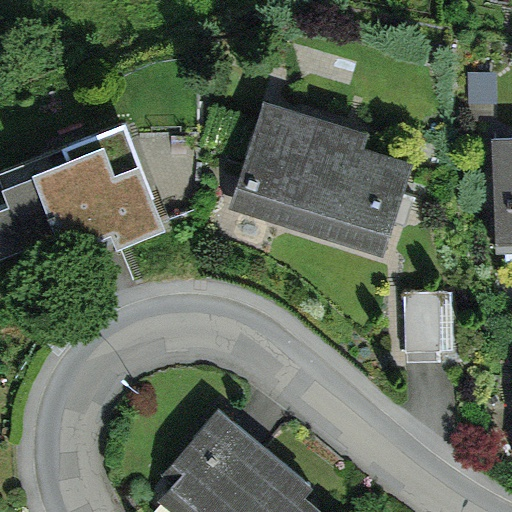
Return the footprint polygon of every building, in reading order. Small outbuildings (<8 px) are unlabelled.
[(269,109),(238,203),(381,248),(406,168),(354,152),(359,137),(269,109)] [(161,226),(139,167),(116,175),(105,147),(1,185),(8,204),(0,207),(0,257),(59,235),(63,248),(112,230),(117,242),(161,226)] [(511,147),(501,148),(504,242),(511,241),(511,147)] [(408,299),(407,355),(441,355),(441,299),(408,299)] [(187,511),(326,511),(306,496),(313,488),(220,413),(178,466),(187,473),(168,497),(187,511)]
